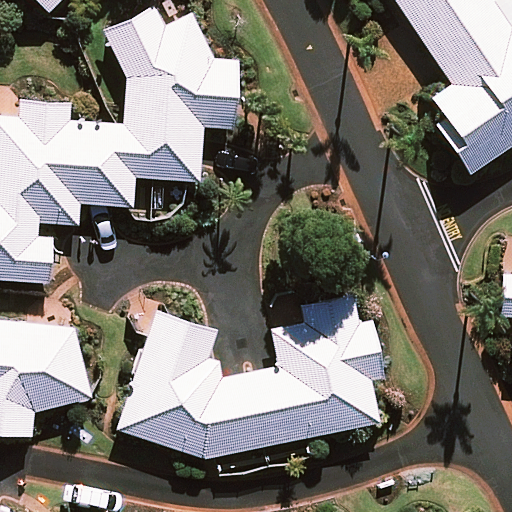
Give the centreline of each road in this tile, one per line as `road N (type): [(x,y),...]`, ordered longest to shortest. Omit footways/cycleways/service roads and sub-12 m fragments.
road 1 (residential): [(0,458),(192,496),(244,498),(487,433)]
road 2 (residential): [(402,240),(293,0)]
road 3 (residential): [(487,433),(402,240)]
